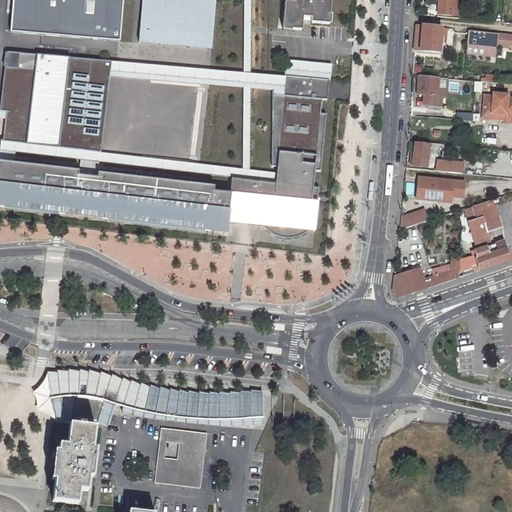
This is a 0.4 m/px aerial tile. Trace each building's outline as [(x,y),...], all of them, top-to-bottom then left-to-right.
[(13,0),(11,32),(121,41),(124,0),(13,0)] [(142,0),(139,43),(211,49),(215,0),(142,0)] [(286,0),(285,0),(284,28),(303,29),(304,16),(312,17),(312,22),(330,23),(332,0),(295,0),(295,1),(286,0)] [(438,0),(438,15),(459,17),(460,0),(438,0)] [(448,29),(442,28),(422,26),(420,51),(440,53),(441,36),(447,37),(448,29)] [(497,47),(499,35),(469,31),(467,46),(497,50),(497,47)] [(511,42),(511,41),(511,35),(499,35),(497,47),(510,48),(511,42)] [(467,46),(466,54),(496,57),(497,50),(467,46)] [(16,67),(4,66),(0,107),(0,112),(6,113),(3,140),(45,145),(100,151),(109,67),(109,61),(17,52),(16,67)] [(16,67),(17,52),(7,52),(4,66),(16,67)] [(425,74),(426,61),(414,60),(413,74),(425,74)] [(257,213),(258,215),(258,219),(260,221),(262,225),(265,229),(267,231),(269,232),(272,235),(276,237),(278,238),(282,238),(284,239),(289,239),(294,238),(298,237),(301,236),(304,234),(306,233),(307,232),(309,230),(310,229),(313,229),(313,231),(314,231),(319,188),(313,187),(314,171),(320,171),(326,114),(320,114),(321,100),(327,100),(329,80),(285,76),(285,83),(284,92),(272,90),(271,167),(277,167),(276,172),(275,183),(259,181),(257,206),(257,211),(257,213)] [(424,95),(424,105),(438,106),(440,78),(419,76),(418,95),(424,95)] [(506,123),(511,123),(511,97),(508,98),(509,95),(493,94),(493,96),(485,95),(483,113),(507,115),(506,120),(506,123)] [(463,114),(462,121),(473,122),(473,115),(463,114)] [(20,152),(21,144),(5,141),(4,149),(20,152)] [(431,146),(416,144),(412,167),(427,169),(431,146)] [(79,170),(0,161),(0,205),(4,206),(5,200),(20,202),(19,208),(63,213),(64,207),(78,209),(78,214),(89,216),(89,210),(103,212),(103,217),(209,230),(210,224),(214,225),(213,230),(228,232),(229,213),(245,214),(258,215),(257,213),(257,211),(257,206),(259,181),(247,179),(245,179),(231,177),(230,194),(213,191),(214,186),(98,173),(97,177),(88,176),(78,175),(79,170)] [(446,165),(432,163),(431,172),(445,173),(446,165)] [(494,170),(493,177),(507,178),(508,171),(494,170)] [(416,201),(434,204),(435,197),(451,199),(453,183),(418,179),(416,201)] [(467,223),(475,247),(485,243),(483,235),(502,229),(494,201),(465,210),(469,222),(467,223)] [(399,231),(428,222),(425,213),(400,221),(399,231)] [(504,244),(505,249),(503,250),(501,243),(475,251),(476,256),(477,259),(475,259),(479,270),(509,260),(507,250),(509,249),(507,243),(504,244)] [(395,299),(459,279),(460,259),(451,258),(450,273),(424,280),(420,268),(421,268),(420,264),(411,267),(412,271),(399,276),(395,275),(393,290),(395,299)] [(55,421),(57,423),(57,421),(48,378),(64,376),(69,376),(89,377),(106,379),(111,380),(119,383),(130,387),(143,389),(149,392),(172,396),(187,397),(192,398),(209,399),(213,399),(230,399),(238,399),(251,397),(262,397),(262,394),(251,393),(241,393),(241,394),(230,393),(230,395),(220,394),(220,395),(209,394),(209,395),(199,394),(189,392),(189,394),(180,392),(179,393),(171,391),(170,391),(160,388),(160,390),(151,386),(150,388),(141,384),(141,385),(131,381),(131,382),(123,379),(123,380),(112,375),(112,376),(101,373),(100,374),(90,371),(89,372),(80,370),(80,371),(69,370),(69,372),(58,371),(58,372),(48,372),(48,374),(45,377),(39,383),(34,386),(31,387),(30,389),(29,395),(26,405),(32,409),(34,411),(38,417),(39,420),(46,419),(49,420),(55,421)] [(48,378),(57,421),(64,422),(70,421),(70,418),(69,418),(69,414),(71,414),(73,397),(100,400),(102,402),(103,404),(104,406),(103,408),(106,400),(124,406),(137,410),(149,413),(168,416),(186,418),(201,420),(231,419),(262,418),(262,397),(251,397),(238,399),(230,399),(213,399),(209,399),(192,398),(187,397),(172,396),(149,392),(143,389),(130,387),(119,383),(111,380),(106,379),(89,377),(69,376),(64,376),(48,378)] [(71,414),(70,418),(102,422),(103,408),(104,406),(103,404),(102,402),(100,400),(73,397),(71,414)] [(106,400),(103,408),(102,422),(108,424),(112,412),(121,415),(122,411),(144,416),(144,415),(154,418),(155,417),(209,423),(209,425),(262,422),(262,418),(231,419),(201,420),(186,418),(168,416),(149,413),(137,410),(124,406),(106,400)] [(59,445),(52,501),(78,505),(79,490),(87,491),(90,461),(94,427),(70,424),(67,445),(59,445)] [(161,428),(160,442),(166,442),(179,444),(205,447),(207,434),(161,428)] [(160,442),(158,458),(164,459),(166,442),(160,442)] [(179,444),(177,460),(203,463),(205,447),(179,444)] [(158,458),(155,483),(200,488),(203,463),(177,460),(164,459),(158,458)]
